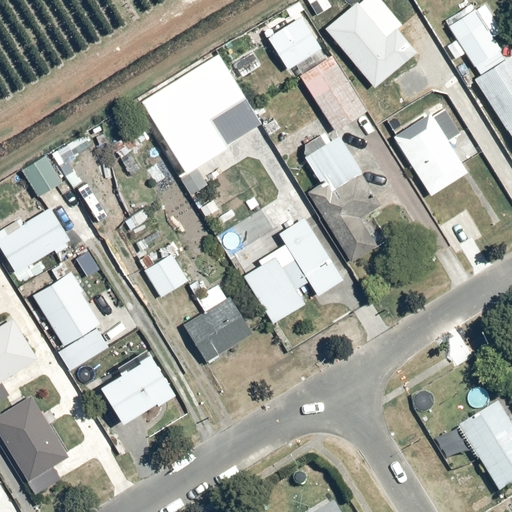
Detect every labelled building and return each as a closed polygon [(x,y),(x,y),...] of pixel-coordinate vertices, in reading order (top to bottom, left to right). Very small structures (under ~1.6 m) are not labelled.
[(351,25),(333,0),(305,0),(301,3),(329,41),(351,25)] [(501,29),(483,0),(475,0),(444,20),(456,37),(443,45),(452,58),(464,50),(473,64),(497,48),(490,37),(501,29)] [(320,46),(300,13),(264,35),(284,67),(320,46)] [(256,47),(231,64),(242,79),(266,62),(256,47)] [(217,53),(139,101),(183,170),(224,145),(207,118),(243,96),(217,53)] [(511,54),(476,77),(511,133),(511,54)] [(334,55),(302,75),(336,129),(368,109),(334,55)] [(398,111),(378,79),(365,87),(386,119),(398,111)] [(432,112),(395,135),(432,194),(470,170),(450,139),(462,132),(447,108),(435,116),(432,112)] [(285,178),(250,121),(222,139),(257,195),(285,178)] [(139,166),(129,151),(148,138),(140,127),(118,141),(110,147),(128,174),(139,166)] [(123,204),(82,133),(53,150),(82,199),(96,191),(109,213),(123,204)] [(61,179),(45,152),(20,167),(36,194),(61,179)] [(328,178),(309,190),(352,260),(378,244),(360,216),(380,204),(361,173),(335,189),(328,178)] [(147,199),(119,217),(128,231),(156,212),(147,199)] [(23,216),(0,230),(0,242),(18,271),(71,238),(52,206),(26,222),(23,216)] [(263,264),(246,275),(274,321),(307,302),(298,287),(311,280),(319,293),(345,277),(307,215),(282,230),(289,242),(260,259),(263,264)] [(163,237),(156,226),(132,239),(139,251),(163,237)] [(185,278),(169,251),(142,267),(159,295),(185,278)] [(72,269),(34,293),(65,345),(103,322),(83,291),(85,290),(72,269)] [(231,295),(185,324),(209,361),(255,333),(231,295)] [(14,317),(0,325),(0,381),(39,358),(14,317)] [(153,351),(101,383),(125,421),(159,399),(161,403),(178,391),(153,351)] [(33,394),(0,413),(0,431),(30,480),(71,455),(33,394)] [(511,421),(499,401),(460,425),(501,491),(511,484),(511,421)] [(342,511),(335,500),(314,511),(342,511)]
